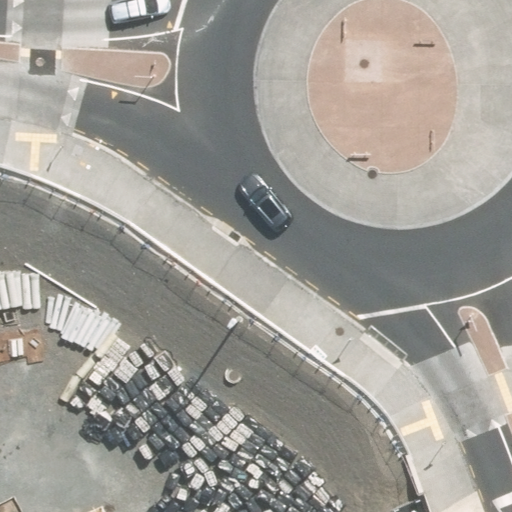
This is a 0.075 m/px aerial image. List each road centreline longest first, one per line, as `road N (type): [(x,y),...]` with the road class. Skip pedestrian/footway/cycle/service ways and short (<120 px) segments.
road 1 (secondary): [(232,187),(166,138),(0,85)]
road 2 (secondary): [(511,467),(445,360),(352,272)]
road 3 (secondary): [(232,187),(207,124),(204,90),(212,29),(226,0)]
road 4 (secondary): [(0,17),(83,18),(187,0)]
road 5 (secondary): [(511,236),(456,267),(385,277),(352,272)]
road 6 (secondary): [(352,272),(298,251),(232,187)]
